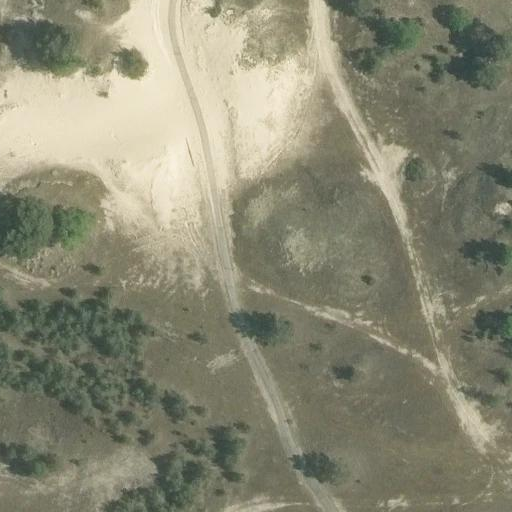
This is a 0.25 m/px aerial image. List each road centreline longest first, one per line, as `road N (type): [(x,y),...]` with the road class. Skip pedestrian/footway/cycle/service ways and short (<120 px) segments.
road 1 (track): [(320,0),(337,86),(395,194),(454,385),(511,459)]
road 2 (track): [(245,511),(511,497)]
road 3 (track): [(229,274),(361,327),(454,385)]
